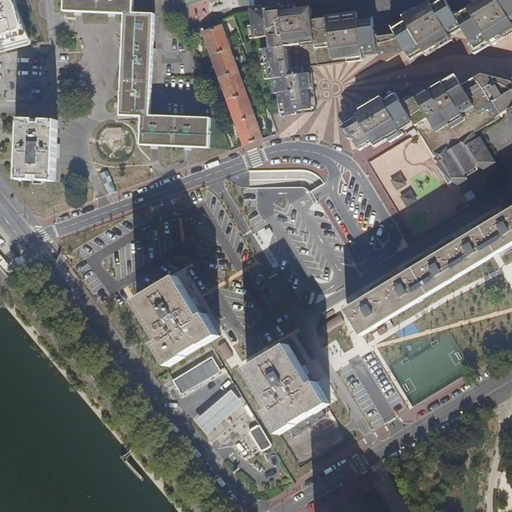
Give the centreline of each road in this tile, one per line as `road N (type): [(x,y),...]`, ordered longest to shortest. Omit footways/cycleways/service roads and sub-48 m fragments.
road 1 (residential): [(24,239),(278,148),(325,155)]
road 2 (residential): [(281,511),(511,372)]
road 3 (unknown): [(172,406),(212,380),(228,382),(243,405),(234,444),(242,469),(266,488),(303,473)]
road 4 (secondary): [(24,239),(30,263),(153,411)]
road 5 (secondary): [(153,411),(45,255),(24,239)]
road 6 (residential): [(374,262),(395,233),(358,172),(325,155)]
road 7 (secondary): [(237,511),(153,411)]
road 8 (residential): [(325,155),(334,172),(331,195),(374,262)]
